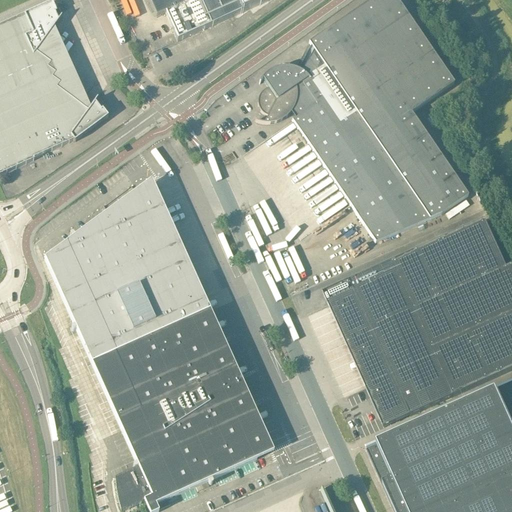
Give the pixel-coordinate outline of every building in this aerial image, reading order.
[(269,1),(270,0),(147,0),(153,13),(162,16),(165,15),(177,42),(269,1)] [(467,198),(410,115),(453,85),(394,0),(373,0),(308,45),(313,52),(301,73),(299,72),(297,71),(295,70),(292,70),(290,69),(287,69),(285,69),(282,69),(280,69),(278,70),(275,71),(273,71),(271,73),(269,74),(267,75),(265,77),(263,79),(261,80),(260,82),(259,85),(260,83),(261,82),(262,81),(268,89),(266,90),(265,91),(263,92),(262,93),(260,94),(259,96),(258,98),(258,99),(257,101),(257,103),(257,105),(257,107),(258,108),(259,110),(259,112),(260,113),(262,114),(263,116),(265,116),(266,117),(267,118),(264,124),(261,124),(257,123),(255,122),(255,123),(257,124),(259,124),(262,125),(264,125),(267,125),(269,125),(272,125),(274,125),(276,124),(279,123),(281,122),(283,121),(285,119),(287,118),(289,116),(290,114),(294,120),(291,122),(375,244),(441,216),(467,198)] [(87,112),(56,89),(60,85),(52,79),(55,75),(47,69),(51,65),(35,54),(61,18),(61,17),(57,22),(54,15),(56,14),(51,3),(0,26),(0,176),(34,161),(33,160),(73,142),(74,143),(107,118),(102,110),(100,112),(94,103),(97,100),(97,99),(87,112)] [(136,193),(44,260),(91,365),(138,468),(137,469),(136,467),(136,466),(135,466),(135,465),(134,465),(134,466),(133,466),(132,467),(132,468),(133,468),(134,470),(114,479),(115,485),(116,491),(116,496),(118,502),(119,508),(120,511),(123,511),(143,503),(147,511),(157,511),(155,506),(207,483),(208,485),(209,486),(210,486),(211,486),(212,486),(212,485),(212,484),(212,483),(211,481),(256,461),(184,301),(136,193)] [(511,371),(511,266),(507,269),(485,221),(323,294),(383,429),(511,371)] [(511,511),(511,383),(366,449),(366,451),(393,511),(511,511)]
